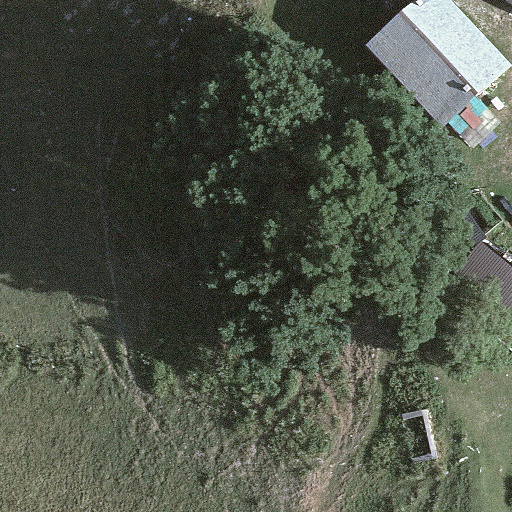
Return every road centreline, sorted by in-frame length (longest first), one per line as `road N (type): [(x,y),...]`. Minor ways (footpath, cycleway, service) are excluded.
road 1 (track): [(436,277),(267,18),(268,0)]
road 2 (track): [(511,385),(436,277)]
